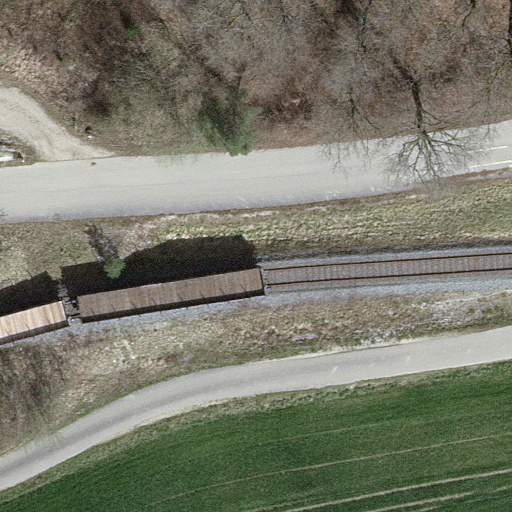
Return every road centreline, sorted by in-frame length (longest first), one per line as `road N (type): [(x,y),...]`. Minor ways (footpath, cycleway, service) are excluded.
road 1 (unclassified): [(0,469),(142,404),(256,373),(511,339)]
road 2 (unclassified): [(0,197),(511,140)]
road 3 (unknown): [(91,186),(124,265),(144,360),(142,404)]
road 4 (track): [(0,107),(60,146),(91,186)]
